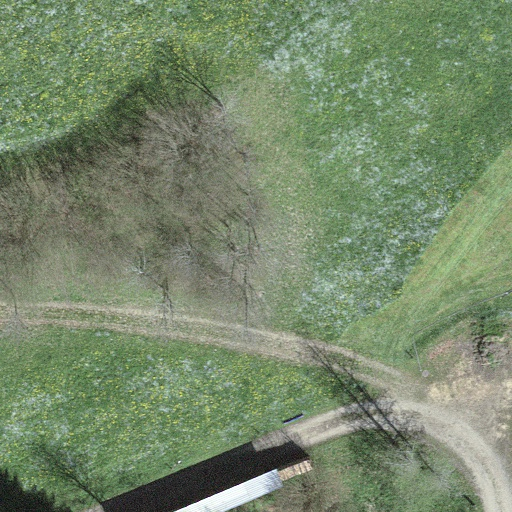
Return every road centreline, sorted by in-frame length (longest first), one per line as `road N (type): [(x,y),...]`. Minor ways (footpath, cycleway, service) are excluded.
road 1 (unclassified): [(117,511),(386,407),(437,407),(465,429),(488,472),(495,511)]
road 2 (track): [(0,321),(155,324),(305,356),(437,407)]
